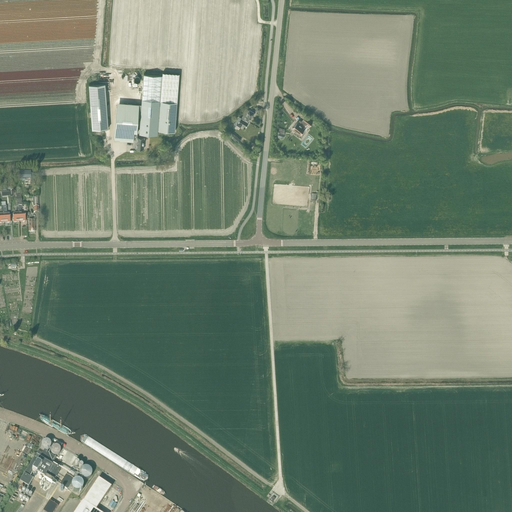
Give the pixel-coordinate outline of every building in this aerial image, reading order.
[(116,108),(114,140),(120,140),(120,141),(133,142),(134,135),(137,135),(136,149),(144,149),(144,137),(137,137),(137,134),(157,135),(157,130),(175,131),(179,73),(162,72),(162,75),(143,74),(141,109),(116,108)] [(105,84),(88,85),(92,130),(108,128),(105,84)] [(246,127),(254,113),(249,110),(249,111),(247,110),(239,123),(246,127)] [(304,128),(306,126),(308,124),(310,126),(313,123),(305,117),(303,120),(301,122),(300,120),(298,123),(297,122),(293,128),(301,134),(305,128),(304,128)] [(240,140),(233,134),(231,137),(238,143),(240,140)] [(3,210),(4,223),(11,222),(10,214),(6,214),(6,209),(5,202),(3,203),(3,210)] [(46,440),(42,447),(48,451),(53,444),(46,440)] [(56,445),(51,452),(58,456),(62,449),(56,445)] [(38,451),(20,481),(28,486),(33,478),(29,476),(32,471),(44,478),(47,480),(52,483),(53,481),(54,481),(61,468),(53,463),(56,459),(44,451),(43,454),(38,451)] [(92,475),(92,474),(92,473),(91,473),(91,472),(91,471),(90,470),(90,469),(89,469),(88,468),(87,468),(86,468),(85,468),(84,468),(83,468),(82,469),(81,469),(81,470),(80,470),(80,471),(80,472),(79,472),(79,473),(79,474),(79,475),(79,476),(80,476),(80,477),(81,478),(81,479),(82,479),(83,479),(83,480),(84,480),(85,480),(86,480),(87,480),(88,480),(89,479),(90,478),(91,477),(91,476),(91,475),(92,475)] [(67,489),(73,478),(66,474),(60,485),(67,489)] [(99,479),(83,502),(97,511),(112,488),(99,479)] [(83,488),(83,487),(83,486),(83,485),(82,485),(82,484),(81,483),(80,483),(80,482),(79,482),(78,482),(77,482),(76,482),(75,482),(74,482),(74,483),(73,483),(73,484),(72,484),(72,485),(72,486),(71,487),(71,488),(71,489),(72,489),(72,490),(72,491),(73,491),(73,492),(74,492),(75,493),(76,493),(77,493),(78,493),(79,493),(80,493),(80,492),(81,492),(82,491),(82,490),(83,489),(83,488)] [(20,492),(16,490),(9,501),(12,504),(20,492)] [(135,501),(141,504),(146,496),(140,493),(135,501)] [(54,511),(58,506),(49,501),(43,511),(44,511),(54,511)] [(98,511),(82,501),(75,511),(98,511)]
